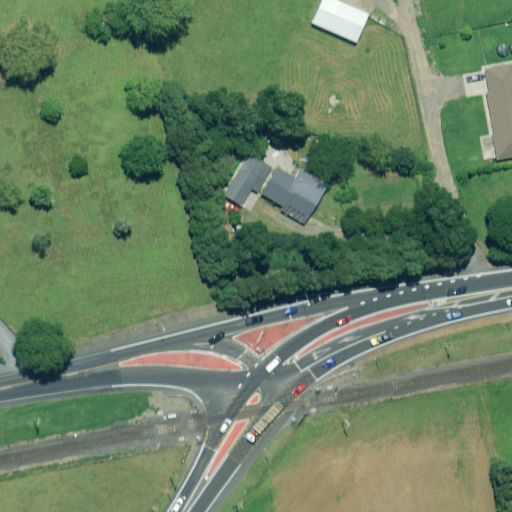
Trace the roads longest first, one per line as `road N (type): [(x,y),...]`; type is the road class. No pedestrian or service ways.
road 1 (secondary): [(163,360),(235,328),(324,307),(409,310)]
road 2 (secondary): [(0,388),(163,360)]
road 3 (primary): [(186,511),(272,379)]
road 4 (primary): [(272,379),(317,345),(409,310)]
